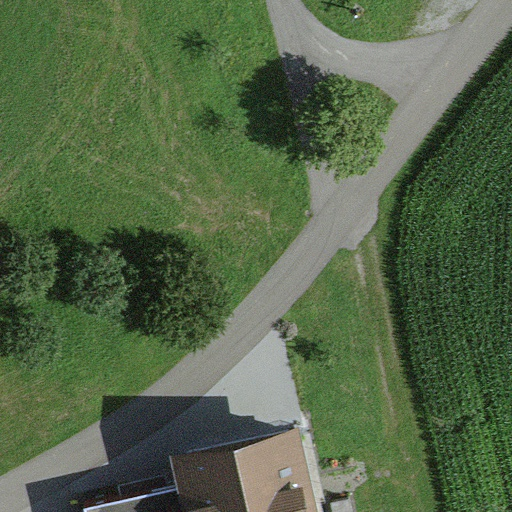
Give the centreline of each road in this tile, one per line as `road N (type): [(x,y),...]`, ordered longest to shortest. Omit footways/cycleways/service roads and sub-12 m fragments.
road 1 (track): [(415,511),(360,272),(334,214)]
road 2 (track): [(439,93),(343,66),(282,30),(276,0)]
road 3 (track): [(282,30),(334,214)]
